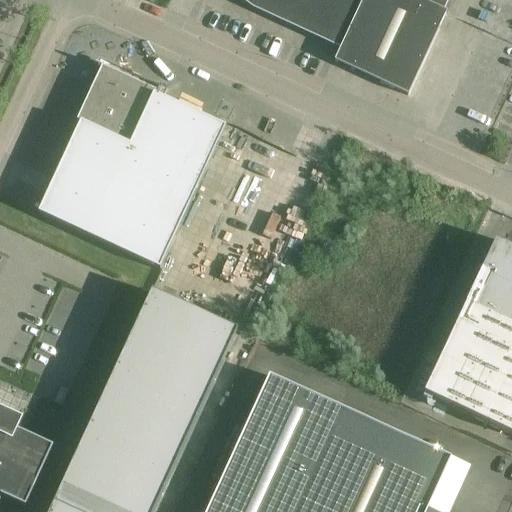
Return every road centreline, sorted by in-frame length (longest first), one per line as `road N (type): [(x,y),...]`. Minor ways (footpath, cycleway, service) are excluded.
road 1 (unclassified): [(511,200),(79,0)]
road 2 (unclassified): [(0,145),(66,0)]
